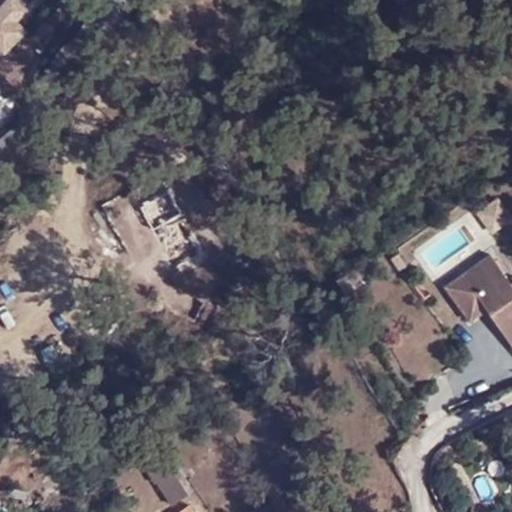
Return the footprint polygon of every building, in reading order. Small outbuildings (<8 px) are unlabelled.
[(19,0),(0,0),(0,43),(32,12),(19,0)] [(0,130),(20,101),(0,87),(0,130)] [(457,303),(475,292),(462,274),(491,255),(479,238),(434,268),(457,303)] [(462,274),(475,292),(510,343),(511,341),(511,285),(508,280),(491,255),(462,274)] [(344,271),(334,276),(345,291),(354,285),(344,271)] [(155,481),(170,471),(173,469),(163,456),(147,469),(155,481)] [(174,500),(176,500),(186,493),(170,471),(155,481),(174,500)]
